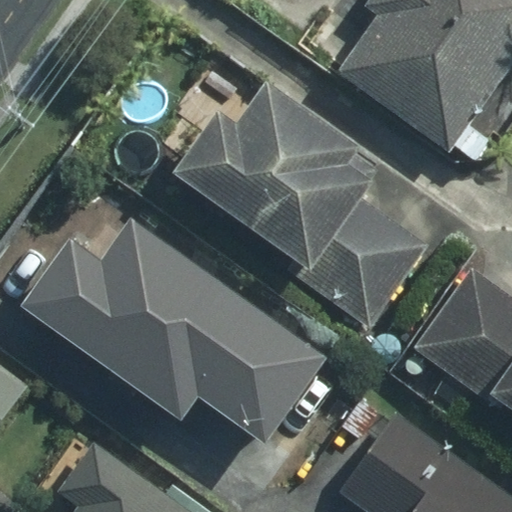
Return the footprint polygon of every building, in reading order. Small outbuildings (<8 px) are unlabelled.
[(370,18),(330,73),(440,152),(444,148),(464,161),(478,141),(458,126),(511,51),(511,0),(363,0),(357,8),(370,18)] [(203,118),(159,179),(283,267),(281,270),(361,328),(418,246),(348,196),(355,187),(330,169),(341,155),(251,89),(220,132),(203,118)] [(300,346),(179,260),(94,378),(255,493),(282,455),(229,417),(246,393),(260,403),(300,346)] [(511,307),(462,271),(407,348),(511,423),(511,307)] [(365,360),(367,365),(371,368),(376,371),(381,372),(386,371),(391,368),(394,364),(396,359),(396,354),(395,349),(392,345),(387,342),(383,340),(378,341),(373,342),(369,345),(366,350),(365,355),(365,360)] [(0,413),(18,388),(0,375),(0,413)] [(372,416),(353,402),(336,428),(355,440),(372,416)] [(511,511),(511,506),(387,419),(334,493),(359,511),(511,511)] [(308,425),(289,450),(308,464),(327,439),(308,425)] [(155,500),(82,449),(49,497),(69,511),(68,511),(177,511),(181,507),(161,492),(155,500)]
